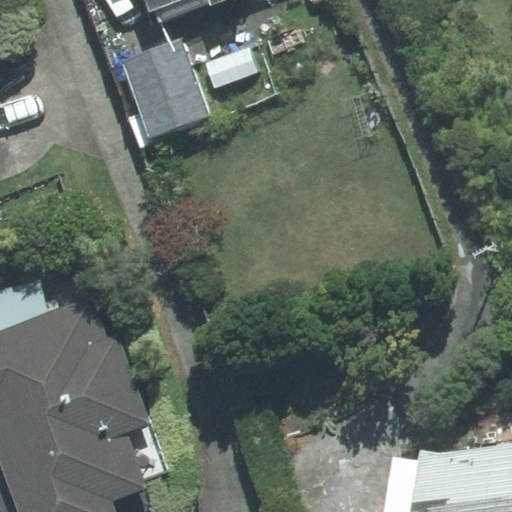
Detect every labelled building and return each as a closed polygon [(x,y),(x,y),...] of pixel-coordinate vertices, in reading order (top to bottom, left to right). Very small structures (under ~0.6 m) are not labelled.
[(171,0),(178,18),(225,0),(171,0)] [(190,40),(134,62),(164,140),(221,118),(190,40)] [(257,41),(206,60),(219,96),(270,77),(257,41)] [(0,466),(19,511),(148,511),(140,491),(170,478),(147,424),(172,414),(138,329),(124,335),(104,290),(0,332),(0,466)] [(511,511),(511,439),(424,452),(415,511),(511,511)]
